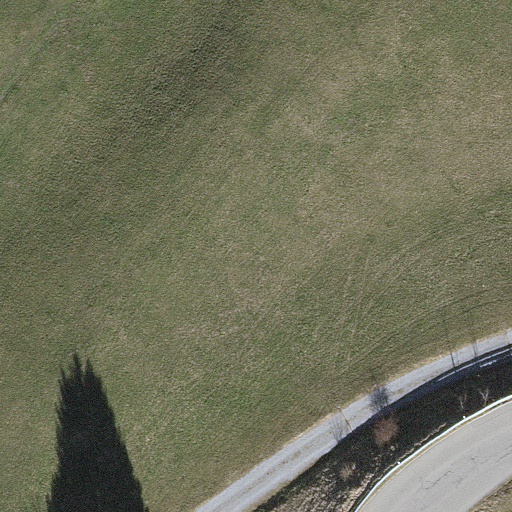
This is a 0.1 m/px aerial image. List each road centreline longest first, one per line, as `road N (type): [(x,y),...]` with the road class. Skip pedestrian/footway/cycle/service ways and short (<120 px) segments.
road 1 (track): [(511,347),(358,419),(227,511)]
road 2 (tertiary): [(413,511),(453,471),(511,437)]
